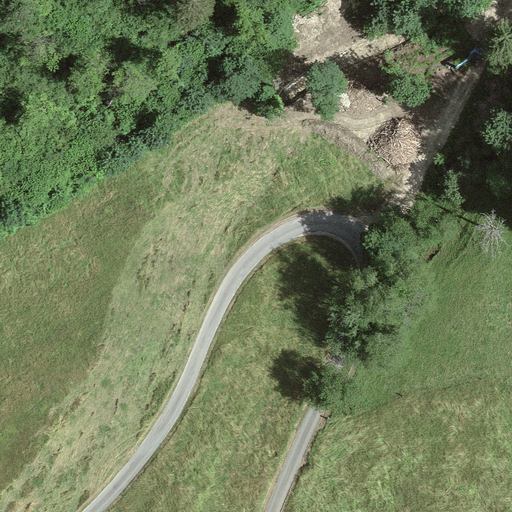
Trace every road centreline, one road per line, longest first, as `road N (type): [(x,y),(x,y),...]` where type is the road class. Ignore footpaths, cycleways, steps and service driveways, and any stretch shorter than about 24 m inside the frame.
road 1 (residential): [(272,511),(364,298),(370,254),(354,231),(328,223),(295,227),(253,253),(222,292),(160,432),(91,511)]
road 2 (track): [(511,19),(427,121),(370,254)]
